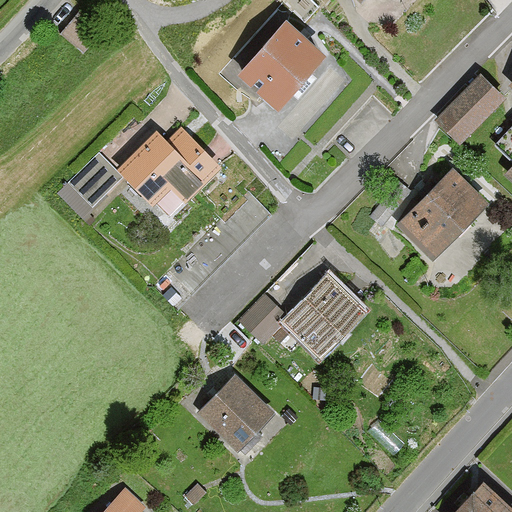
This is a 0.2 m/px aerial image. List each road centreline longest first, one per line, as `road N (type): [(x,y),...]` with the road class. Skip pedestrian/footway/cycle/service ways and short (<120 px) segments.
road 1 (residential): [(511,12),(202,320)]
road 2 (residential): [(511,383),(396,511)]
